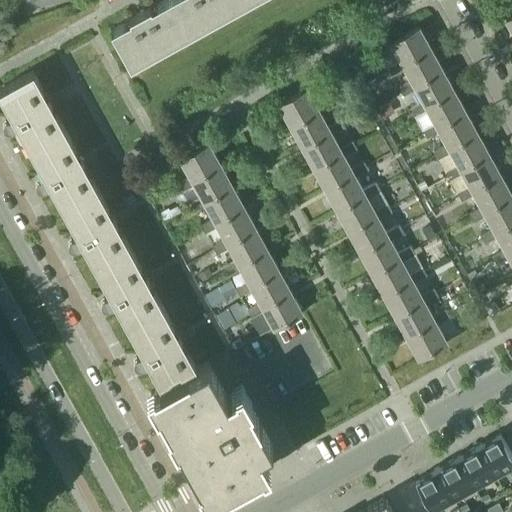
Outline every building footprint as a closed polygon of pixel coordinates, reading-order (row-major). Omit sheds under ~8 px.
[(129,65),(189,32),(170,0),(161,0),(109,29),(129,65)] [(170,0),(189,32),(246,0),(170,0)] [(388,65),(389,69),(430,46),(418,25),(390,40),(400,58),(388,65)] [(399,87),(401,90),(442,67),(430,46),(389,69),(392,74),(405,67),(412,80),(399,87)] [(364,54),(350,62),(355,71),(368,63),(364,54)] [(347,65),(346,65),(335,72),(338,79),(350,72),(351,72),(347,65)] [(411,107),(413,110),(453,88),(442,67),(401,90),(404,95),(417,88),(423,100),(411,107)] [(15,124),(29,149),(65,129),(50,102),(64,94),(60,87),(46,95),(31,70),(0,87),(0,97),(9,114),(6,116),(11,127),(15,124)] [(278,102),(290,124),(331,101),(329,96),(316,104),(306,86),(278,102)] [(423,128),(424,131),(465,109),(453,88),(413,110),(416,116),(428,109),(435,122),(423,128)] [(290,124),(302,144),(343,122),(342,120),(329,127),(321,112),(334,105),(331,101),(290,124)] [(383,101),(376,105),(383,118),(390,114),(383,101)] [(434,149),(436,153),(476,130),(465,109),(424,131),(427,137),(440,130),(447,142),(434,149)] [(302,144),(313,165),(354,143),(353,140),(340,147),(333,134),(346,127),(343,122),(302,144)] [(79,155),(65,129),(29,149),(42,173),(38,176),(44,186),(48,183),(62,208),(98,188),(83,161),(97,153),(93,147),(79,155)] [(446,171),(448,173),(488,151),(476,130),(436,153),(439,158),(451,151),(458,164),(446,171)] [(178,182),(180,185),(220,163),(209,142),(181,158),(190,175),(178,182)] [(313,165),(325,186),(366,164),(365,161),(352,168),(344,155),(357,148),(354,143),(313,165)] [(457,191),(459,194),(500,172),(488,151),(448,173),(450,178),(463,172),(470,185),(457,191)] [(232,184),(220,163),(180,185),(183,190),(195,184),(202,197),(190,203),(191,206),(232,184)] [(325,186),(336,207),(378,185),(376,182),(363,189),(356,177),(369,170),(366,164),(325,186)] [(154,171),(138,180),(143,188),(159,180),(154,171)] [(469,213),(471,215),(511,193),(500,172),(459,194),(462,200),(475,193),(482,206),(469,213)] [(424,179),(417,183),(421,189),(428,186),(424,179)] [(201,224),(203,227),(243,205),(232,184),(191,206),(195,212),(207,205),(213,217),(201,224)] [(336,207),(348,228),(389,206),(388,203),(375,210),(367,197),(380,190),(378,185),(336,207)] [(81,242),(95,267),(131,247),(116,220),(129,212),(126,206),(112,213),(98,188),(62,208),(76,232),(71,235),(76,245),(81,242)] [(481,233),(482,236),(511,219),(511,194),(511,193),(471,215),(474,220),(486,214),(493,226),(481,233)] [(255,226),(243,205),(203,227),(206,233),(218,226),(225,238),(213,245),(214,248),(255,226)] [(348,228),(360,249),(401,227),(399,224),(386,231),(379,218),(392,210),(389,206),(348,228)] [(493,255),(494,257),(511,247),(511,219),(482,236),(485,242),(498,235),(505,248),(493,255)] [(436,236),(430,223),(422,228),(428,240),(436,236)] [(224,266),(226,269),(266,246),(255,226),(214,248),(218,253),(230,247),(237,259),(224,266)] [(360,249),(371,270),(412,248),(411,245),(398,252),(390,239),(403,232),(401,227),(360,249)] [(242,268),(248,280),(236,287),(237,290),(278,267),(266,246),(226,269),(229,275),(242,268)] [(145,273),(131,247),(95,267),(109,291),(104,294),(109,304),(114,301),(128,326),(164,306),(149,279),(162,272),(159,265),(145,273)] [(511,274),(511,247),(494,257),(497,263),(509,256),(511,261),(511,271),(504,276),(506,278),(511,274)] [(371,270),(383,291),(424,269),(422,266),(409,273),(402,260),(415,253),(412,248),(371,270)] [(208,267),(198,272),(202,280),(213,274),(208,267)] [(248,308),(249,310),(289,288),(278,267),(237,290),(241,296),(253,289),(260,301),(248,308)] [(383,291),(394,312),(435,290),(434,287),(421,294),(414,281),(427,274),(424,269),(383,291)] [(470,278),(477,274),(475,269),(468,273),(470,278)] [(218,286),(205,293),(212,306),(225,299),(218,286)] [(302,310),(289,288),(249,310),(250,312),(252,316),(265,310),(274,326),(302,310)] [(394,312),(406,333),(447,311),(445,308),(433,315),(425,302),(438,295),(435,290),(394,312)] [(244,302),(230,310),(232,314),(235,318),(235,320),(250,312),(249,310),(248,308),(244,302)] [(486,307),(490,315),(490,316),(496,312),(492,304),(486,307)] [(164,306),(128,326),(141,350),(136,353),(142,363),(147,361),(161,386),(196,366),(181,338),(195,331),(192,325),(178,332),(164,306)] [(229,309),(218,315),(224,326),(235,320),(235,318),(232,314),(230,310),(229,309)] [(447,311),(406,333),(418,356),(446,340),(437,323),(450,316),(447,311)] [(240,338),(233,341),(236,347),(243,343),(240,338)] [(209,500),(267,467),(259,452),(272,444),(250,404),(252,403),(241,385),(234,389),(235,390),(227,395),(207,360),(161,386),(149,393),(178,445),(199,483),(209,500)] [(511,452),(500,431),(478,443),(495,473),(511,463),(511,452)] [(474,485),(495,473),(478,443),(458,455),(474,485)] [(458,455),(437,467),(453,497),(474,485),(458,455)] [(431,509),(453,497),(437,467),(414,479),(431,509)] [(488,492),(480,496),(483,502),(491,498),(488,492)] [(392,511),(384,497),(357,511),(392,511)] [(498,501),(487,507),(490,511),(498,511),(503,509),(498,501)]
